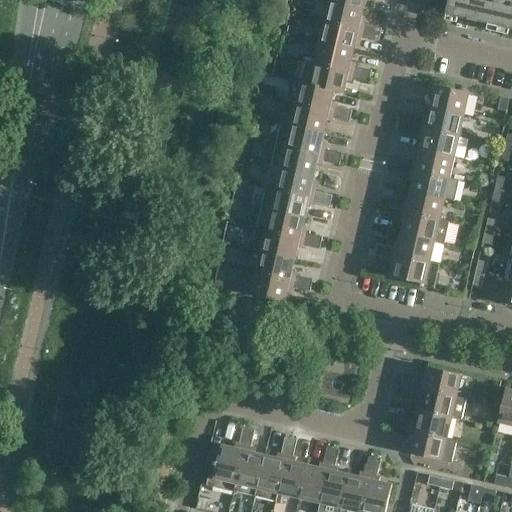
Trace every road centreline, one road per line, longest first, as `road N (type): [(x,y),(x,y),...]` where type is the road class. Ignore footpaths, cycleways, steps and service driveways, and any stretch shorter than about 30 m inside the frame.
road 1 (residential): [(181,511),(202,419),(215,404),(235,400),(371,436),(399,313)]
road 2 (residential): [(399,313),(343,300),(402,27)]
road 3 (unclassified): [(0,243),(33,88)]
